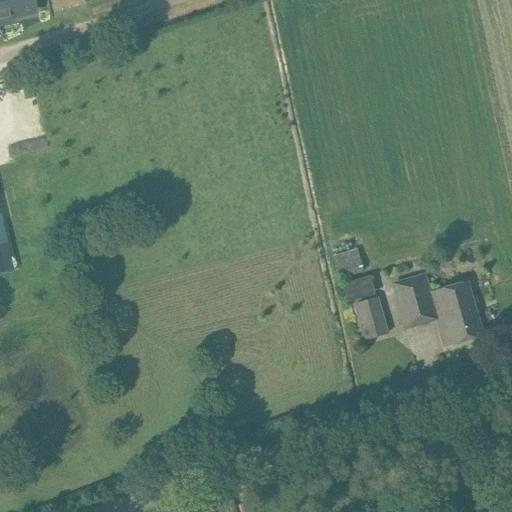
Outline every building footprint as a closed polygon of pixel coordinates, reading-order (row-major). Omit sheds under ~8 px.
[(0,0),(0,22),(11,21),(10,17),(34,12),(31,0),(0,0)] [(337,278),(361,270),(354,248),(330,256),(337,278)] [(428,293),(423,276),(393,285),(406,328),(443,317),(451,344),(482,335),(466,282),(428,293)] [(356,279),(342,283),(347,302),(361,298),(356,279)] [(386,334),(376,298),(355,304),(365,340),(386,334)]
